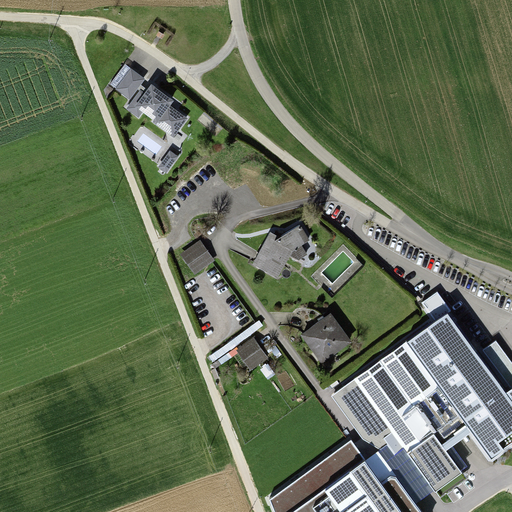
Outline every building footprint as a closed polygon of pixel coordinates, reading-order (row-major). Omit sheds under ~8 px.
[(158,31),(155,35),(162,40),(165,36),(158,31)] [(145,79),(130,69),(115,89),(130,100),(145,79)] [(145,93),(140,89),(126,109),(139,118),(143,112),(153,120),(152,122),(174,138),(188,119),(170,105),(173,101),(151,84),(145,93)] [(178,156),(169,150),(158,167),(166,173),(178,156)] [(313,247),(299,225),(279,238),(270,233),(254,263),(277,275),(289,254),(293,260),(313,247)] [(212,260),(199,242),(181,254),(194,273),(212,260)] [(331,313),(302,334),(322,363),(351,342),(331,313)] [(511,401),(447,314),(332,396),(362,438),(380,449),(387,444),(395,455),(403,448),(435,493),(461,473),(446,451),(471,432),(491,459),(511,443),(511,401)] [(253,338),(236,350),(250,369),(266,357),(253,338)] [(350,441),(271,500),(274,511),(420,511),(395,479),(390,478),(380,485),(350,441)]
